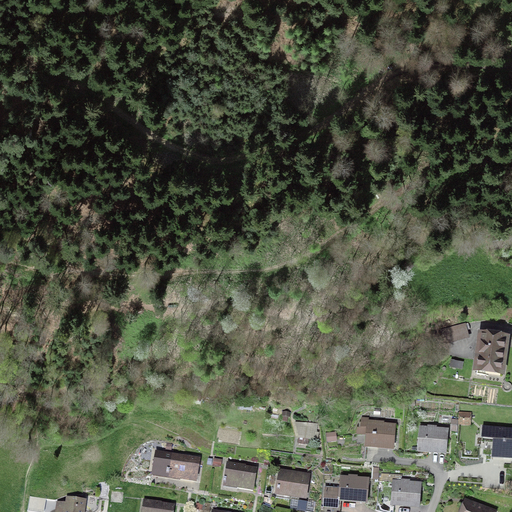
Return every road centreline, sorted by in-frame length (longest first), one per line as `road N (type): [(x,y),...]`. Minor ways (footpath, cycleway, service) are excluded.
road 1 (track): [(0,257),(144,274),(286,266),(398,190),(511,156)]
road 2 (track): [(511,67),(385,73),(289,140),(214,159),(145,134),(93,96),(73,65)]
